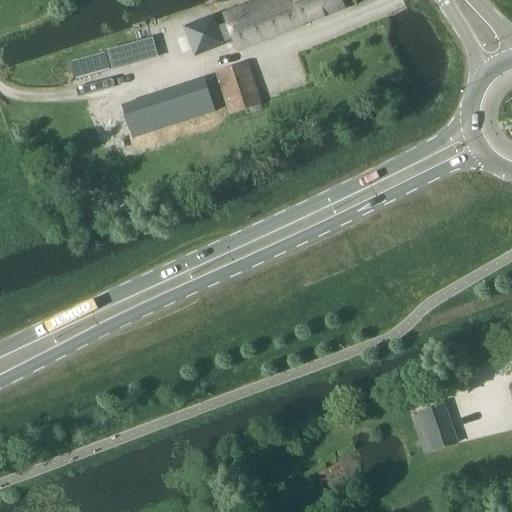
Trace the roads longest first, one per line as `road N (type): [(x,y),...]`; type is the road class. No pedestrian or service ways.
road 1 (secondary): [(0,382),(132,313),(487,157)]
road 2 (secondary): [(471,122),(0,350)]
